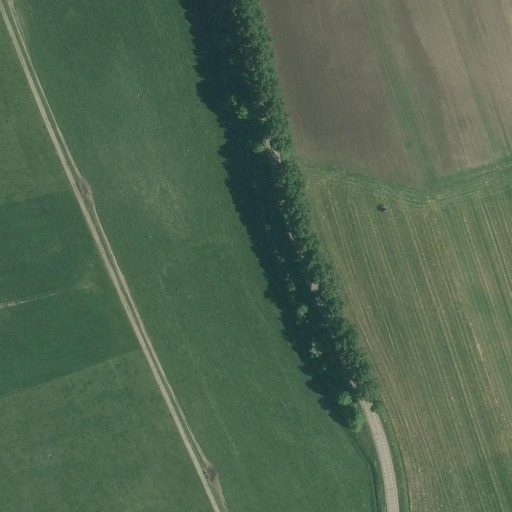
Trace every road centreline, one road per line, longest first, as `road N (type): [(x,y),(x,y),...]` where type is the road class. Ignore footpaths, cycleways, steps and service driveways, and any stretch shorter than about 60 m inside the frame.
road 1 (track): [(216,511),(0,4)]
road 2 (tertiary): [(393,511),(380,441),(289,214),(235,0)]
